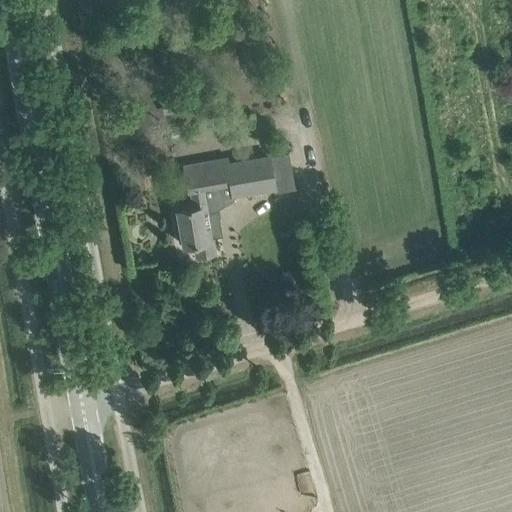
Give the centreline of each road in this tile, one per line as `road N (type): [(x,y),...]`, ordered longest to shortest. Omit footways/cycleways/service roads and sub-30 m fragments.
road 1 (unclassified): [(119,389),(511,270)]
road 2 (primary): [(82,400),(8,0)]
road 3 (unclassified): [(119,389),(47,0)]
road 4 (unclassified): [(45,413),(0,164)]
road 5 (unclassified): [(142,511),(119,389)]
